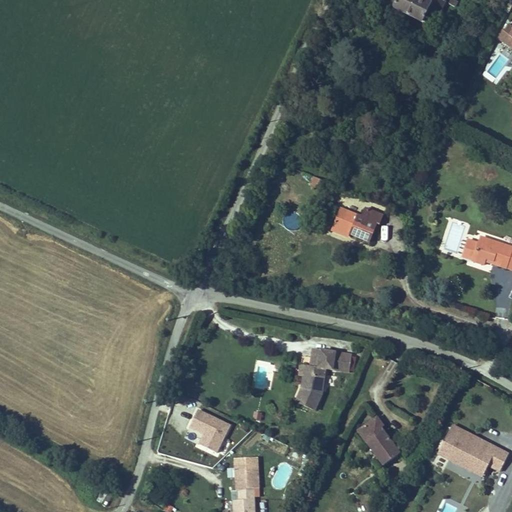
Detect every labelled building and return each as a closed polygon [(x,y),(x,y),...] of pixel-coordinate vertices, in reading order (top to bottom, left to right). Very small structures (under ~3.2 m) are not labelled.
[(396,0),(393,6),(441,32),(456,6),(445,0),(443,0),(440,5),(430,0),(396,0)] [(511,30),(506,27),(502,33),(511,40),(511,30)] [(310,185),(319,188),(322,179),(313,176),(310,185)] [(342,225),(363,235),(372,216),(375,217),(379,209),(361,200),(356,210),(335,200),(327,218),(342,225)] [(342,225),(327,218),(326,221),(341,227),(342,225)] [(487,233),(476,230),(475,235),(486,238),(487,233)] [(469,253),(474,236),(465,233),(460,250),(469,253)] [(511,240),(487,233),(486,238),(475,235),(474,236),(469,253),(469,254),(483,258),(484,255),(485,251),(492,253),(491,257),(511,262),(511,236),(511,237),(511,240)] [(326,349),(310,347),(309,355),(325,358),(326,349)] [(350,353),(326,349),(325,358),(309,355),(307,364),(303,364),(302,372),(300,372),(299,388),(292,401),(312,409),(320,392),(323,366),(348,370),(350,353)] [(302,372),(303,364),(297,364),(295,388),(299,388),(300,372),(302,372)] [(198,410),(189,428),(203,437),(199,445),(217,454),(232,425),(198,410)] [(376,417),(354,432),(382,471),(401,458),(382,430),(384,429),(376,417)] [(509,455),(452,427),(435,460),(483,484),(489,471),(499,476),(509,455)] [(257,465),(256,457),(233,458),(234,466),(257,465)] [(256,511),(255,487),(257,486),(257,465),(234,466),(235,487),(237,487),(238,498),(233,498),(233,511),(256,511)]
